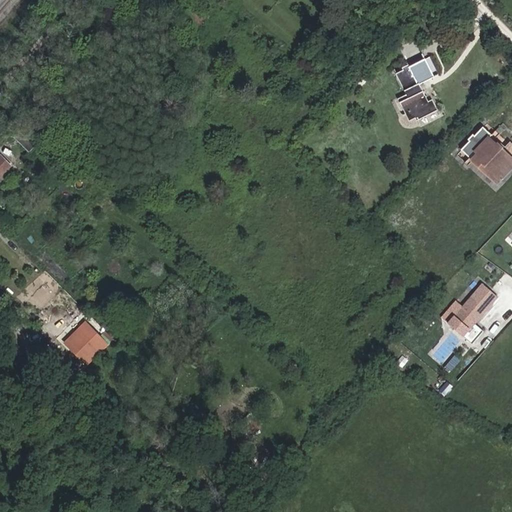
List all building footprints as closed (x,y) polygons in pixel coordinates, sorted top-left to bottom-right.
[(194,31),(209,17),(191,0),(182,0),(180,2),(178,0),(165,0),(194,31)] [(433,99),(429,102),(423,92),(419,94),(416,87),(435,77),(426,59),(410,68),(409,65),(403,69),(403,71),(395,75),(406,95),(398,99),(409,122),(415,119),(417,122),(438,110),(433,99)] [(30,153),(39,143),(29,134),(40,123),(35,119),(25,129),(24,128),(14,137),(30,153)] [(511,146),(507,142),(502,147),(492,138),(496,134),(492,131),(488,135),(479,128),(475,133),(484,141),(481,145),(483,147),(485,145),(490,149),(492,147),(511,164),(511,155),(511,153),(511,146)] [(500,179),(511,165),(511,164),(492,147),(490,149),(485,145),(483,147),(481,145),(484,141),(475,133),(471,137),(470,135),(465,141),(466,142),(461,148),(470,156),(473,154),(475,156),(470,161),(477,168),(482,162),(500,179)] [(0,177),(11,167),(1,156),(0,157),(0,177)] [(495,184),(500,179),(482,162),(477,168),(495,184)] [(477,323),(500,296),(486,284),(459,316),(472,328),(465,336),(475,344),(486,331),(477,323)] [(83,371),(113,338),(92,317),(66,343),(55,333),(50,338),(83,371)] [(83,371),(50,338),(49,340),(81,372),(83,371)] [(447,395),(454,386),(449,382),(442,391),(447,395)]
